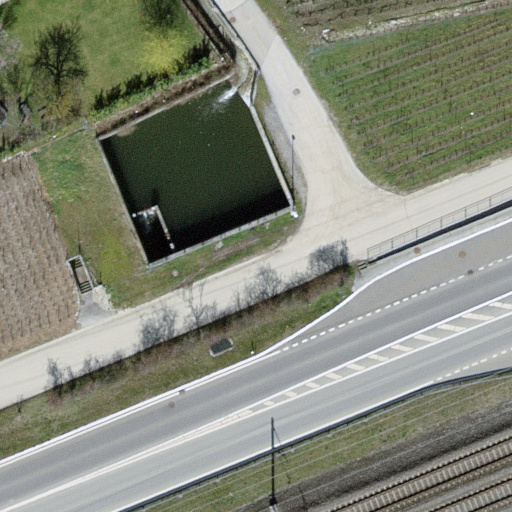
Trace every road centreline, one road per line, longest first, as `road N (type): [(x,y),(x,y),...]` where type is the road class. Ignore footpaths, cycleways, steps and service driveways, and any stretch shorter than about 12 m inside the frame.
road 1 (primary): [(511,304),(0,511)]
road 2 (unclassified): [(0,390),(355,238)]
road 3 (residential): [(222,0),(280,80),(355,238)]
road 4 (unclassified): [(355,238),(511,174)]
